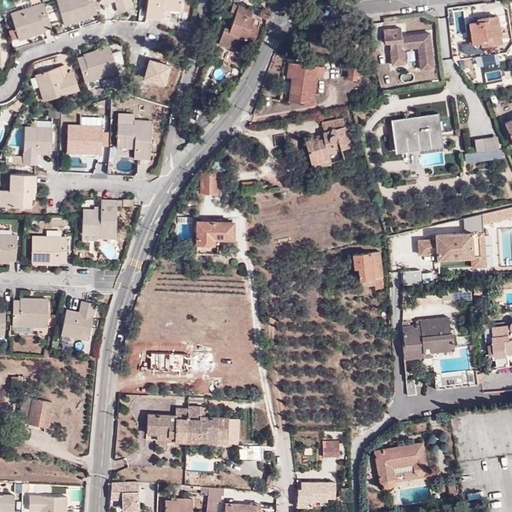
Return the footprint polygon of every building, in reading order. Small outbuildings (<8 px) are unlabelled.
[(98,13),(94,0),(57,0),(65,25),(79,21),(79,19),(91,15),(98,13)] [(104,0),(116,0),(119,11),(133,7),(131,0),(102,0),(102,1),(104,0)] [(149,0),(147,17),(163,18),(164,9),(182,11),(183,0),(149,0)] [(250,29),(252,26),(254,18),(251,16),(253,10),(233,2),(230,10),(235,12),(229,29),(224,27),(218,43),(229,48),(229,46),(240,51),(245,38),(253,41),(257,32),(250,29)] [(52,28),(45,4),(12,14),(20,41),(34,36),(33,34),(45,30),(52,28)] [(468,22),(470,44),(480,43),(481,46),(501,43),(500,36),(502,35),(500,24),(498,24),(497,15),(476,18),(477,21),(468,22)] [(401,25),(384,27),(386,43),(391,43),(393,64),(405,63),(403,48),(419,46),(421,70),(434,68),(430,32),(402,35),(401,25)] [(85,56),(78,57),(86,82),(119,72),(117,66),(126,63),(122,50),(113,53),(111,45),(97,50),(97,52),(85,56)] [(288,100),(313,103),(316,77),(321,78),(323,66),(288,61),(286,76),(290,77),(288,100)] [(347,78),(356,80),(359,66),(350,64),(347,78)] [(65,65),(58,67),(62,79),(76,75),(74,71),(68,73),(65,65)] [(62,79),(58,67),(36,73),(44,100),(80,88),(76,75),(62,79)] [(22,103),(18,98),(7,106),(19,111),(22,103)] [(394,149),(412,146),(411,134),(427,132),(427,136),(440,134),(437,113),(390,119),(394,149)] [(133,120),(134,117),(118,116),(117,148),(135,149),(135,159),(150,159),(152,121),(133,120)] [(311,165),(329,160),(328,153),(351,146),(343,118),(322,122),(324,131),(321,132),(322,134),(323,137),(316,140),(316,137),(305,140),(311,165)] [(68,152),(82,153),(82,150),(94,151),(103,151),(103,126),(68,125),(68,152)] [(11,156),(10,164),(36,165),(37,153),(36,151),(50,151),(50,128),(23,127),(22,156),(11,156)] [(411,134),(412,146),(441,142),(440,134),(427,136),(427,132),(411,134)] [(498,136),(483,138),(484,151),(500,149),(498,136)] [(484,151),(483,138),(475,139),(476,152),(484,151)] [(218,169),(200,170),(200,194),(217,194),(217,188),(218,169)] [(217,188),(225,188),(226,170),(218,169),(217,188)] [(5,190),(5,206),(31,207),(31,199),(32,191),(36,192),(37,174),(11,173),(10,190),(5,190)] [(256,193),(254,181),(241,182),(242,194),(256,193)] [(83,209),(82,233),(97,234),(97,238),(98,237),(115,238),(116,206),(117,200),(100,200),(100,210),(83,209)] [(196,244),(214,244),(214,240),(234,240),(234,221),(196,220),(196,244)] [(438,253),(438,258),(471,257),(472,266),(485,266),(483,232),(437,235),(437,238),(419,239),(420,254),(438,253)] [(0,258),(8,259),(17,259),(17,235),(0,234),(0,258)] [(31,264),(46,264),(46,261),(59,262),(67,262),(68,237),(32,236),(31,264)] [(378,265),(376,252),(352,254),(354,269),(358,269),(358,280),(360,280),(360,287),(374,285),(383,284),(381,265),(378,265)] [(446,293),(460,291),(458,282),(444,285),(446,293)] [(22,299),(14,299),(13,323),(48,324),(49,297),(34,297),(34,300),(22,299)] [(81,314),(67,311),(62,333),(90,339),(98,303),(84,300),(82,310),(81,314)] [(403,345),(404,358),(425,356),(424,352),(431,351),(453,349),(449,316),(421,319),(421,324),(404,326),(405,345),(403,345)] [(511,323),(511,325),(507,326),(496,327),(491,327),(485,328),(487,342),(494,341),(494,343),(488,344),(490,354),(496,354),(498,367),(509,365),(508,352),(511,351),(511,323)] [(437,389),(476,384),(475,371),(435,376),(437,389)] [(408,396),(416,394),(415,379),(407,380),(408,396)] [(26,423),(48,427),(53,403),(31,398),(26,423)] [(186,442),(187,407),(175,407),(175,414),(147,413),(146,434),(156,435),(174,435),(174,441),(186,442)] [(198,436),(217,437),(227,438),(228,417),(200,415),(199,408),(187,407),(186,442),(198,442),(198,436)] [(427,466),(422,442),(373,450),(379,483),(383,487),(386,488),(390,488),(392,486),(393,485),(395,482),(395,480),(394,468),(413,465),(414,471),(416,474),(420,475),(425,474),(427,470),(427,466)] [(322,457),(339,456),(338,443),(322,443),(322,457)] [(239,460),(252,460),(252,446),(239,446),(239,460)] [(138,482),(111,481),(110,499),(137,499),(138,489),(138,482)] [(300,488),(298,488),(296,504),(302,505),(302,507),(311,507),(311,501),(327,501),(327,498),(335,498),(334,481),(300,481),(300,488)] [(207,495),(208,487),(200,486),(200,495),(207,495)] [(223,495),(224,488),(208,487),(207,495),(205,511),(216,511),(216,500),(220,500),(221,495),(223,495)] [(0,511),(1,507),(4,507),(15,508),(15,494),(0,493),(0,511)] [(45,510),(44,511),(67,511),(68,511),(68,496),(31,495),(31,509),(42,509),(45,510)] [(164,511),(191,511),(192,499),(181,498),(181,501),(175,500),(164,500),(164,511)] [(259,511),(260,503),(249,502),(249,504),(225,503),(224,511),(223,511),(259,511)]
